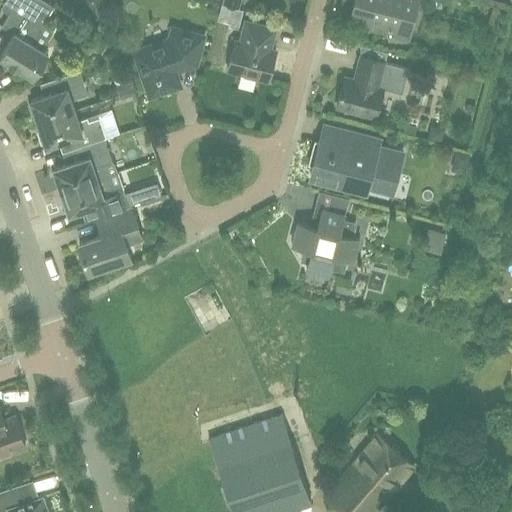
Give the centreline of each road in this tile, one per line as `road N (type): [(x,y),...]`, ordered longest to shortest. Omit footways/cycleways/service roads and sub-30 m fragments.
road 1 (residential): [(204,227),(171,148),(191,133),(280,148)]
road 2 (residential): [(64,356),(0,170)]
road 3 (unclassified): [(119,511),(64,356)]
road 4 (residential): [(280,148),(318,0)]
